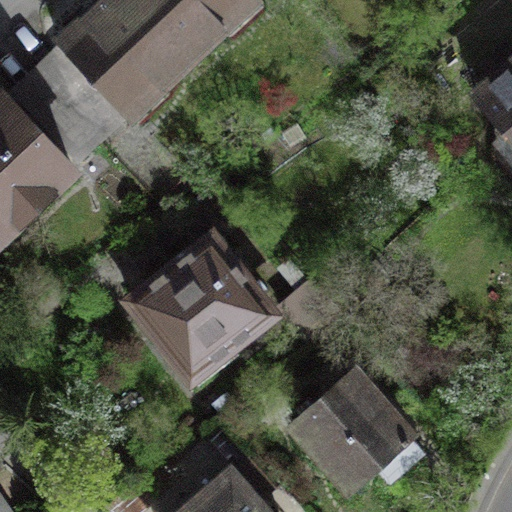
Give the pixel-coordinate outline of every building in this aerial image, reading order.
[(102,0),(61,40),(128,110),(158,81),(161,84),(223,25),(220,22),(243,0),(102,0)] [(37,74),(82,121),(104,97),(59,53),(37,74)] [(511,59),(474,92),(511,135),(511,59)] [(82,121),(37,74),(15,95),(78,160),(100,139),(82,121)] [(0,231),(70,165),(0,93),(0,231)] [(271,310),(211,234),(130,298),(190,374),(271,310)] [(345,315),(313,278),(279,307),(311,344),(345,315)] [(423,451),(353,373),(295,425),(348,483),(372,461),(390,481),(423,451)] [(265,511),(229,471),(182,511),(265,511)] [(12,511),(0,494),(0,511),(12,511)]
